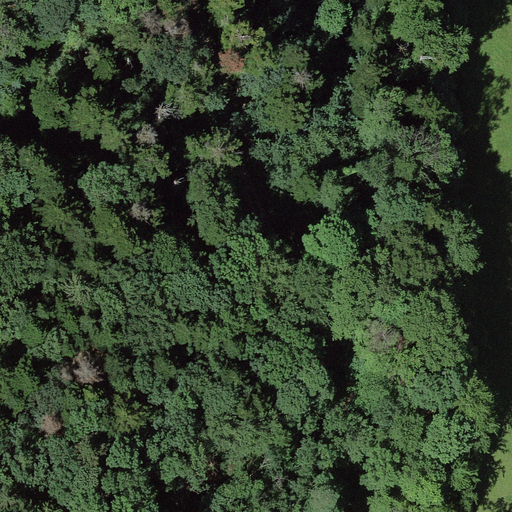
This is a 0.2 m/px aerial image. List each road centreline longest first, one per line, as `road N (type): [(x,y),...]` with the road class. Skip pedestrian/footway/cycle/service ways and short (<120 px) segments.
road 1 (track): [(356,511),(362,449),(327,346),(237,168),(222,83),(185,0)]
road 2 (track): [(448,0),(440,155),(446,311),(464,416),(464,511)]
